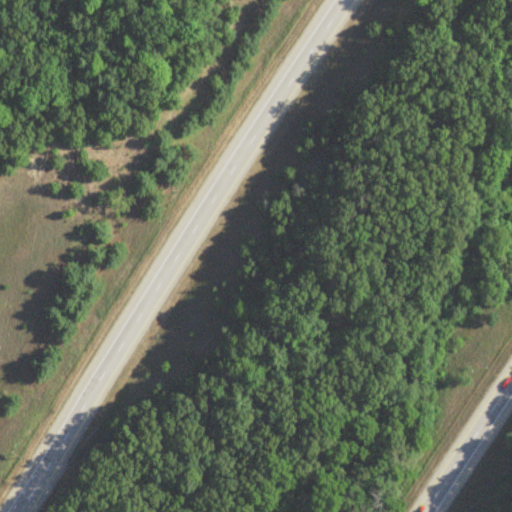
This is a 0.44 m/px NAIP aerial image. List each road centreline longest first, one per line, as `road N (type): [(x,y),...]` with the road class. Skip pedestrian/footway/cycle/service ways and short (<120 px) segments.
road 1 (motorway): [(354,0),(23,511)]
road 2 (motorway): [(424,511),(511,382)]
